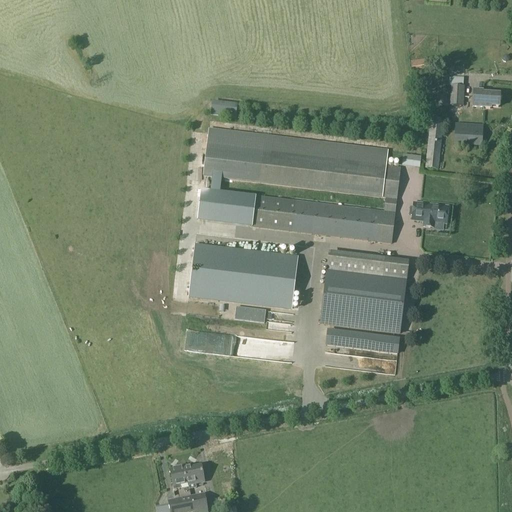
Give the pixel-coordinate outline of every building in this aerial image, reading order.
[(432,69),(430,59),(410,62),(412,72),(432,69)] [(451,80),(449,106),(463,107),(464,92),(464,87),(463,87),(463,81),(451,80)] [(483,92),(474,91),(473,107),(492,108),(499,108),(500,95),(482,94),(483,92)] [(444,120),(430,119),(425,169),(438,170),(444,120)] [(388,152),(209,131),(203,177),(384,199),(383,212),(255,196),(252,228),(391,245),(400,169),(386,167),(388,152)] [(482,134),(455,132),(454,145),(482,147),(482,134)] [(427,205),(413,203),(411,221),(423,222),(422,227),(433,228),(434,223),(446,225),(448,207),(431,205),(431,206),(427,206),(427,205)] [(294,282),(297,259),(231,251),(195,246),(189,298),(291,310),(294,282)] [(326,274),(320,324),(399,334),(400,330),(405,283),(408,264),(329,254),(326,274)] [(184,470),(184,468),(170,471),(173,487),(175,486),(175,489),(179,489),(179,485),(188,484),(188,486),(189,489),(195,488),(194,485),(204,483),(201,467),(184,470)] [(170,498),(168,492),(154,495),(156,501),(170,498)] [(191,497),(193,511),(207,511),(207,510),(208,510),(205,494),(191,497)] [(169,511),(193,511),(191,497),(167,501),(169,511)]
